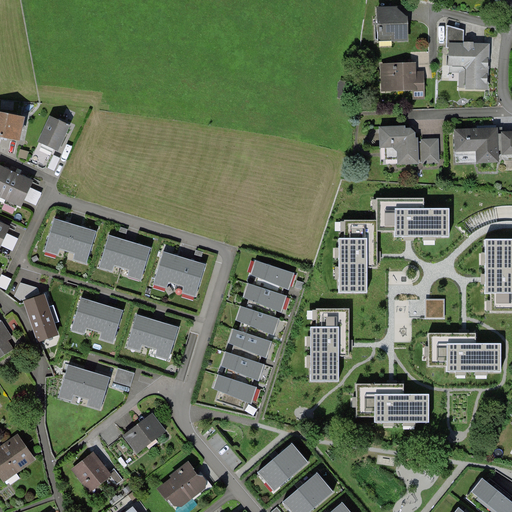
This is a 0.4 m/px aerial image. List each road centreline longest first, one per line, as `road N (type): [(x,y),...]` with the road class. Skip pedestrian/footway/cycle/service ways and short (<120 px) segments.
road 1 (residential): [(181,422),(229,251),(48,193),(15,266)]
road 2 (residential): [(0,297),(18,309),(35,340),(40,413),(64,511)]
road 3 (residential): [(181,422),(173,393),(158,383),(99,430)]
